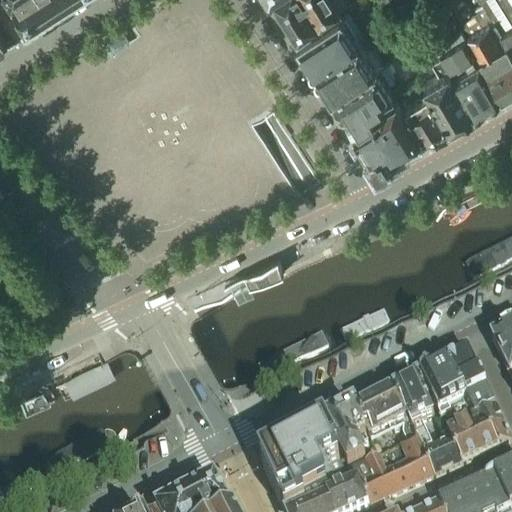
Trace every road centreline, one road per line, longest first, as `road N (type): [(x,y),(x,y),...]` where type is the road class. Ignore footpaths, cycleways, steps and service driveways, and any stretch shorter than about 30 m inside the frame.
road 1 (tertiary): [(222,446),(465,322)]
road 2 (tertiary): [(369,200),(142,307)]
road 3 (residential): [(244,0),(369,200)]
road 4 (residential): [(142,307),(0,153)]
road 5 (tertiary): [(511,121),(369,200)]
road 6 (unclassified): [(222,446),(142,307)]
road 7 (tertiary): [(142,307),(0,371)]
road 8 (tertiary): [(97,511),(222,446)]
road 9 (residential): [(107,0),(0,69)]
road 10 (residential): [(511,462),(400,511)]
